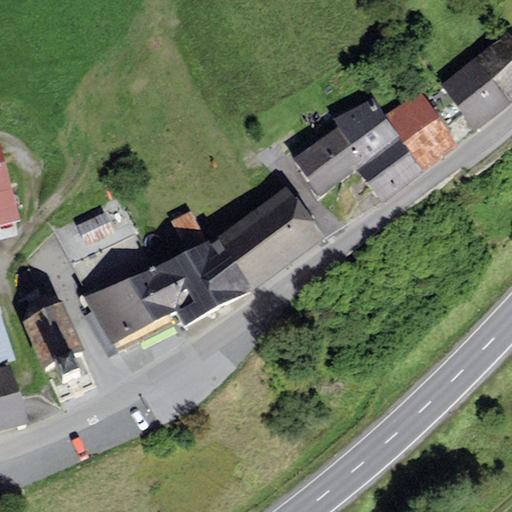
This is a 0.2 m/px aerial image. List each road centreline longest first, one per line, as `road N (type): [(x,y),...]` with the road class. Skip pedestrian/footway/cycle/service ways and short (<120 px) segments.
road 1 (unclassified): [(0,453),(162,371),(511,114)]
road 2 (primary): [(511,314),(426,403),(296,511)]
